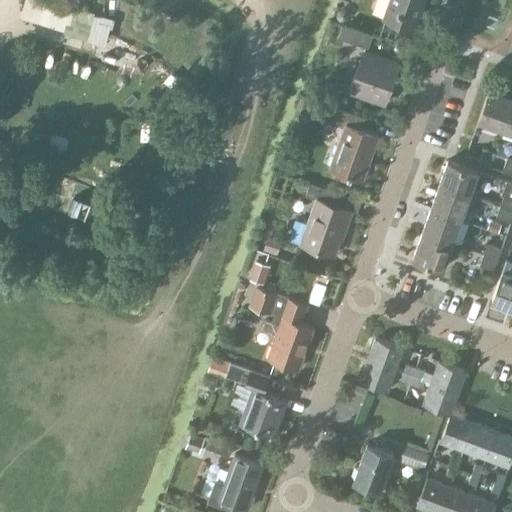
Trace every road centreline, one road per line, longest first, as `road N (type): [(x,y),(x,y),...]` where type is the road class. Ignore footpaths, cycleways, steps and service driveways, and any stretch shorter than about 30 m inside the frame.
road 1 (residential): [(361,295),(461,0)]
road 2 (residential): [(292,493),(361,295)]
road 3 (residential): [(511,349),(361,295)]
